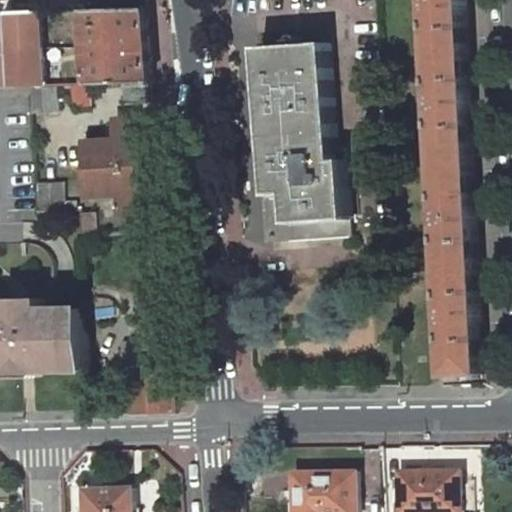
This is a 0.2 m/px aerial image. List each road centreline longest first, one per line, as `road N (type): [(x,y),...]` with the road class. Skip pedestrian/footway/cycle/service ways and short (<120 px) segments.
road 1 (residential): [(189,0),(215,382),(209,427)]
road 2 (unclassified): [(209,427),(272,417),(511,412)]
road 3 (unclassified): [(46,433),(209,427)]
